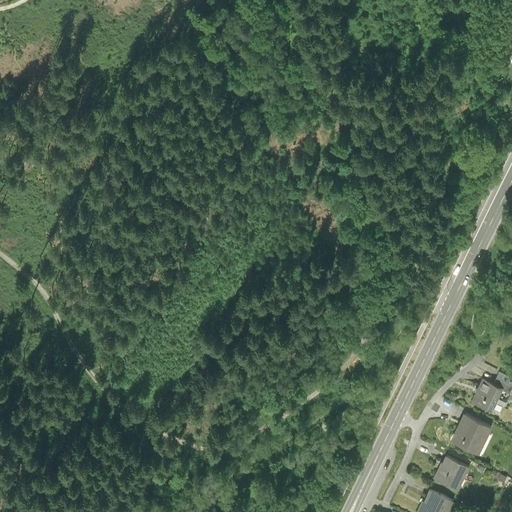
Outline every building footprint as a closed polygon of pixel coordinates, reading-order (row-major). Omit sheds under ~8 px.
[(393,312),(387,309),(382,319),(388,322),(393,312)] [(511,369),(505,366),(499,377),(509,382),(508,385),(511,386),(511,369)] [(499,377),(488,372),(477,396),(505,409),(511,397),(504,393),(508,385),(509,382),(499,377)] [(497,423),(470,408),(456,435),(484,448),(497,423)] [(475,462),(451,450),(440,473),(464,485),(475,462)] [(450,511),(458,496),(435,485),(430,497),(428,496),(422,508),(431,511),(450,511)]
